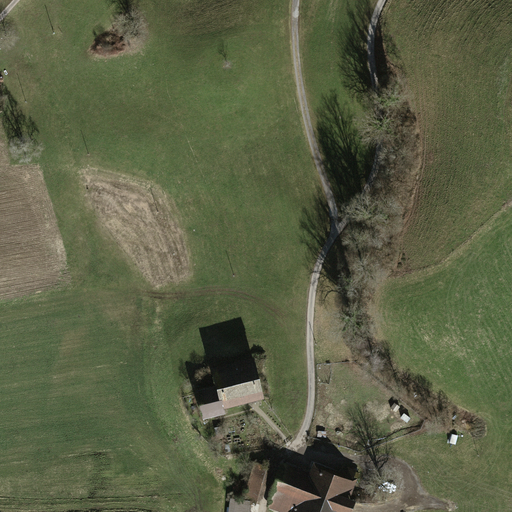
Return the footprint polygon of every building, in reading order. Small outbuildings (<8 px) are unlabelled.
[(218,399),(221,398),(224,408),(264,397),(254,357),(211,368),(215,385),(218,399)] [(218,399),(215,385),(194,390),(202,419),(225,414),(224,408),(221,398),(218,399)] [(273,468),(253,461),(244,497),(262,502),(273,468)] [(337,511),(338,511),(340,511),(351,511),(356,500),(350,498),(356,481),(339,471),(313,462),(310,472),(283,462),(268,507),(280,511),(337,511)] [(249,511),(250,501),(230,498),(228,511),(249,511)]
